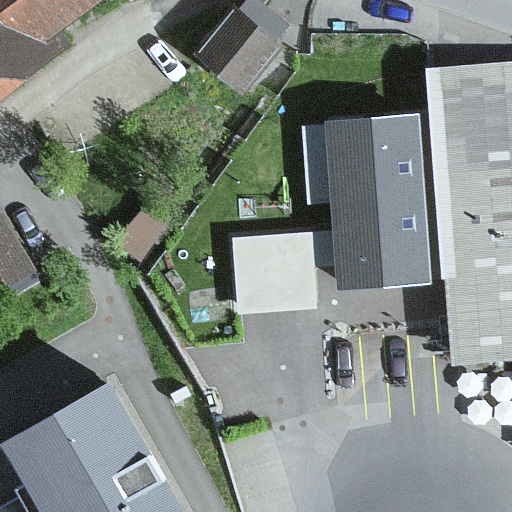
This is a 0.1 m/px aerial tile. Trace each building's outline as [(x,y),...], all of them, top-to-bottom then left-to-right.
[(16,0),(0,0),(0,96),(5,103),(62,60),(49,43),(16,0)] [(16,0),(49,43),(106,0),(114,0),(123,9),(134,0),(16,0)] [(233,12),(193,62),(239,98),(280,46),(275,42),(287,27),(252,0),(248,0),(236,15),(233,12)] [(511,67),(422,74),(442,325),(511,319),(511,67)] [(413,120),(320,127),(333,296),(426,289),(413,120)] [(146,205),(114,242),(139,264),(172,227),(146,205)] [(0,222),(0,299),(35,276),(0,222)] [(306,237),(229,242),(234,318),(311,313),(306,237)] [(511,319),(442,325),(445,371),(511,366),(511,319)] [(179,511),(107,388),(0,449),(0,456),(20,492),(31,511),(179,511)] [(0,503),(20,492),(0,456),(0,503)]
